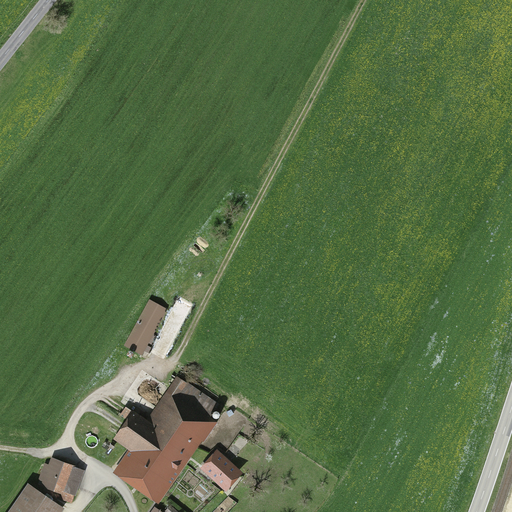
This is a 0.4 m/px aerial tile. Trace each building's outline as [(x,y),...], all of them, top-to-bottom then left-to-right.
[(142,354),(166,310),(151,301),(126,345),(142,354)] [(155,427),(147,422),(148,421),(141,416),(140,417),(134,413),(118,436),(139,451),(125,470),(157,492),(197,434),(205,439),(225,410),(177,377),(168,390),(177,396),(155,427)] [(217,453),(205,467),(226,486),(238,472),(217,453)] [(59,489),(57,492),(60,494),(59,497),(71,501),(82,472),(54,462),(52,468),(46,465),(41,477),(48,480),(46,484),(59,489)] [(30,488),(12,511),(52,511),(57,506),(30,488)]
